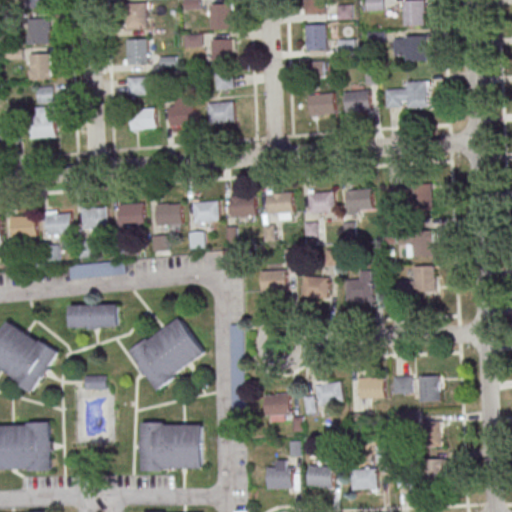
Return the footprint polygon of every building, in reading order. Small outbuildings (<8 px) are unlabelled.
[(48,0),(49,9),(27,10),(26,0),(48,0)] [(305,0),(325,0),(325,14),(306,15),(305,0)] [(366,0),(383,0),(384,11),(367,11),(366,0)] [(404,0),(404,25),(425,25),(424,0),(404,0)] [(126,4),(146,3),(147,29),(127,29),(126,4)] [(211,4),(230,4),(231,29),(211,30),(211,4)] [(337,6),(353,5),(354,20),(337,21),(337,6)] [(28,19),(49,19),(50,45),(28,46),(27,35),(29,35),(28,19)] [(307,25),(327,25),(327,50),(308,51),(307,25)] [(427,61),(427,36),(395,36),(395,61),(427,61)] [(149,39),(128,39),(128,65),(149,65),(149,39)] [(212,39),(232,39),(233,64),(213,65),(212,39)] [(338,40),(355,40),(355,55),(338,56),(338,40)] [(30,54),(51,54),(52,80),(30,81),(29,70),(31,70),(30,54)] [(325,76),(325,61),(309,62),(310,77),(325,76)] [(231,74),(217,74),(217,89),(231,89),(231,74)] [(129,77),(129,95),(150,95),(150,77),(129,77)] [(429,107),(429,81),(407,81),(407,90),(387,90),(387,107),(429,107)] [(54,87),(38,87),(38,103),(54,103),(54,87)] [(346,92),(371,90),(372,112),(347,113),(346,92)] [(310,95),(335,94),(336,115),(311,117),(310,95)] [(169,106),(175,106),(175,98),(194,96),(196,126),(171,128),(169,106)] [(208,103),(233,101),(235,123),(210,124),(208,103)] [(130,110),(155,108),(157,129),(132,131),(130,110)] [(29,116),(54,114),(56,136),(31,137),(29,116)] [(0,118),(11,118),(13,139),(0,140),(0,118)] [(433,183),(412,183),(412,209),(433,209),(433,183)] [(347,190),(372,189),(373,210),(348,212),(347,190)] [(309,193),(334,191),(335,213),(310,215),(309,193)] [(267,194),(292,192),(294,213),(269,215),(267,194)] [(231,196),(256,194),(257,216),(232,218),(231,196)] [(193,203),(218,201),(220,222),(195,224),(193,203)] [(118,205),(143,203),(145,224),(120,226),(118,205)] [(156,205),(181,203),(183,224),(158,226),(156,205)] [(81,209),(106,207),(108,228),(83,230),(81,209)] [(46,215),(71,213),(72,234),(47,236),(46,215)] [(10,217),(35,215),(37,237),(12,239),(10,217)] [(306,223),(316,222),(317,238),(307,239),(306,223)] [(344,223),(354,222),(355,238),(345,239),(344,223)] [(263,226),(273,225),(274,241),(264,242),(263,226)] [(227,228),(237,228),(238,243),(228,244),(227,228)] [(189,233),(204,232),(205,250),(191,251),(189,233)] [(436,232),(403,232),(403,243),(408,243),(408,256),(436,256),(436,232)] [(152,236),(167,235),(168,253),(154,254),(152,236)] [(115,237),(130,236),(131,254),(116,255),(115,237)] [(77,241),(92,240),(93,258),(79,259),(77,241)] [(43,246),(57,245),(58,263),(44,264),(43,246)] [(327,266),(343,266),(343,250),(327,250),(327,266)] [(436,293),(436,266),(415,266),(415,279),(395,279),(395,293),(436,293)] [(262,270),(262,292),(288,291),(288,270),(262,270)] [(348,302),(378,302),(378,271),(360,271),(360,281),(348,281),(348,302)] [(304,297),(330,297),(330,276),(304,276),(304,297)] [(70,305),(119,304),(119,326),(71,327),(70,305)] [(131,351),(160,390),(177,377),(176,375),(207,353),(181,318),(150,340),(148,338),(131,351)] [(59,353),(32,393),(14,381),(16,379),(0,368),(0,334),(8,322),(40,343),(41,341),(59,353)] [(231,408),(246,408),(246,324),(231,324),(231,408)] [(107,376),(85,376),(85,389),(107,389),(107,376)] [(395,376),(395,394),(413,394),(413,376),(395,376)] [(420,376),(420,402),(441,402),(441,376),(420,376)] [(385,377),(360,377),(360,398),(385,398),(385,377)] [(317,382),(321,406),(345,403),(342,379),(317,382)] [(291,394),(266,394),(266,420),(291,420),(291,394)] [(51,421),(52,470),(31,470),(31,467),(0,468),(0,425),(29,425),(29,422),(51,421)] [(444,421),(425,421),(425,446),(444,446),(444,421)] [(144,422),(144,471),(165,471),(165,468),(204,467),(203,425),(166,425),(166,422),(144,422)] [(445,459),(427,459),(427,484),(445,484),(445,459)] [(293,461),(269,461),(269,489),(293,489),(293,461)] [(310,487),(334,487),(334,465),(310,465),(310,487)] [(378,467),(353,467),(353,490),(378,490),(378,467)]
